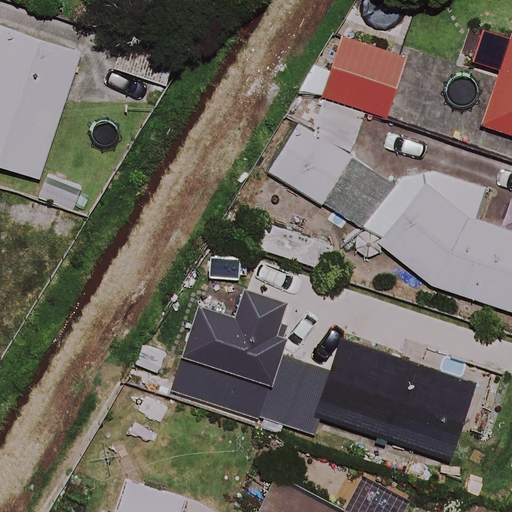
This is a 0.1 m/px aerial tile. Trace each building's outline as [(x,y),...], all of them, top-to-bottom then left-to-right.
[(81,49),(0,22),(0,162),(39,176),(81,49)] [(511,35),(510,35),(480,123),(511,133),(511,35)] [(404,59),(341,37),(322,92),(385,114),(404,59)] [(366,117),(352,147),(386,162),(400,132),(366,117)] [(300,123),(270,171),(323,204),(353,156),(300,123)] [(425,181),(381,170),(352,219),(379,236),(379,245),(437,290),(511,312),(511,228),(476,214),(486,197),(471,187),(460,205),(425,181)] [(79,221),(25,204),(17,229),(71,246),(79,221)] [(257,212),(243,248),(321,278),(335,241),(257,212)] [(341,244),(330,275),(360,286),(372,256),(341,244)] [(320,290),(215,252),(196,306),(301,343),(320,290)] [(476,383),(343,339),(318,413),(451,457),(476,383)] [(180,511),(185,501),(126,481),(115,511),(180,511)] [(259,511),(310,511),(270,492),(259,511)]
